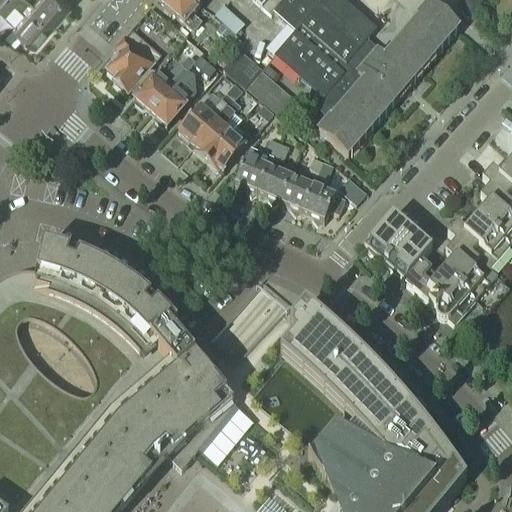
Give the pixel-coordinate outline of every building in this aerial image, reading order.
[(53,24),(31,6),(25,0),(3,0),(0,4),(0,11),(6,16),(15,7),(24,15),(15,24),(36,43),(37,42),(39,44),(48,35),(45,32),(53,24)] [(57,25),(64,16),(61,14),(71,2),(69,0),(36,0),(31,6),(53,24),(54,22),(57,25)] [(193,38),(201,29),(192,21),(201,11),(187,0),(166,0),(159,9),(184,30),(193,38)] [(245,0),(260,13),(271,0),(245,0)] [(271,0),(260,13),(271,23),(273,20),(294,38),(326,0),(288,0),(283,7),(275,0),(271,0)] [(303,88),(292,100),(320,124),(323,120),(324,119),(331,126),(320,139),(348,163),(452,41),(425,17),(414,29),(414,28),(407,23),(411,18),(389,0),(378,0),(359,22),(303,88)] [(328,0),(312,19),(325,30),(350,0),(328,0)] [(221,30),(215,38),(236,57),(242,49),(221,30)] [(119,61),(106,76),(116,85),(113,89),(127,101),(137,89),(143,93),(154,80),(149,75),(160,63),(133,39),(127,46),(124,44),(113,56),(119,61)] [(246,95),(261,78),(238,58),(223,74),(246,95)] [(143,94),(133,106),(134,107),(135,110),(142,116),(145,116),(149,120),(186,77),(194,68),(188,63),(180,72),(177,70),(162,87),(154,80),(143,93),(143,94)] [(200,63),(193,71),(209,84),(215,77),(200,63)] [(186,77),(149,120),(155,125),(155,127),(162,133),(165,133),(166,135),(188,110),(181,103),(196,86),(186,77)] [(262,78),(247,96),(277,121),(292,104),(262,78)] [(212,101),(178,139),(193,152),(233,106),(226,100),(219,107),(212,101)] [(233,106),(193,152),(197,155),(194,158),(206,169),(230,141),(229,140),(236,133),(241,127),(234,120),(240,112),(233,106)] [(263,112),(257,119),(267,128),(273,121),(264,113),(263,112)] [(230,141),(206,169),(217,179),(220,176),(223,179),(251,147),(244,141),(236,133),(229,140),(230,141)] [(274,163),(279,151),(268,147),(263,161),(251,156),(247,165),(243,163),(238,175),(242,177),(235,192),(245,196),(250,204),(255,200),(257,201),(269,175),(273,163),(274,163)] [(283,167),(288,155),(279,151),(274,163),(283,167)] [(317,184),(322,170),(312,166),(307,180),(317,184)] [(511,167),(500,180),(492,172),(481,184),(489,191),(489,190),(511,210),(511,167)] [(327,188),(332,174),(322,170),(317,184),(327,188)] [(279,211),(291,184),(269,175),(257,201),(267,206),(272,213),(277,210),(279,211)] [(301,220),(312,194),(291,184),(279,211),(289,215),(294,222),(299,219),(301,220)] [(355,212),(365,200),(348,184),(337,196),(355,212)] [(511,210),(489,190),(489,191),(479,202),(488,209),(477,222),(510,251),(511,248),(511,210)] [(338,222),(344,208),(334,203),(312,194),(301,220),(311,225),(316,232),(321,229),(323,230),(328,218),(338,222)] [(383,271),(412,238),(392,221),(363,254),(383,271)] [(510,251),(477,222),(466,235),(457,228),(447,240),(454,247),(455,246),(489,276),(489,275),(510,251)] [(403,288),(421,267),(432,255),(412,238),(383,271),(403,288)] [(489,276),(455,246),(454,247),(445,258),(453,265),(442,278),(475,307),(497,282),(489,275),(489,276)] [(0,511),(127,511),(155,479),(148,473),(142,452),(161,459),(172,470),(181,479),(234,413),(216,392),(235,372),(221,360),(207,348),(192,364),(183,353),(171,339),(177,335),(176,333),(174,331),(172,329),(170,327),(168,325),(166,323),(164,321),(162,319),(160,317),(158,315),(157,314),(155,312),(153,310),(151,308),(149,306),(146,304),(144,302),(142,301),(140,299),(137,297),(135,295),(132,293),(130,292),(128,290),(125,289),(123,287),(121,286),(118,284),(116,283),(113,281),(110,279),(108,278),(105,277),(103,275),(100,274),(98,273),(95,271),(92,270),(89,269),(87,268),(84,266),(81,265),(79,264),(76,263),(73,262),(71,261),(67,260),(64,259),(62,259),(59,258),(56,257),(54,256),(51,255),(48,255),(45,254),(42,253),(41,260),(39,269),(36,281),(27,324),(29,324),(32,325),(35,325),(38,326),(40,327),(43,328),(46,329),(48,330),(50,331),(53,332),(56,334),(58,336),(61,337),(64,340),(67,343),(70,345),(73,348),(76,351),(79,354),(82,357),(85,361),(87,363),(89,366),(90,368),(92,371),(94,373),(94,375),(96,378),(97,381),(98,383),(98,385),(99,388),(100,391),(100,394),(101,397),(115,412),(107,419),(100,427),(84,413),(83,412),(81,412),(78,412),(75,411),(73,411),(71,410),(68,409),(66,408),(63,407),(61,405),(58,404),(55,402),(53,400),(50,398),(47,396),(44,393),(40,390),(38,388),(35,385),(32,381),(29,378),(26,375),(24,373),(23,370),(21,368),(19,365),(18,364),(17,361),(16,358),(15,356),(14,353),(13,350),(12,347),(11,344),(11,341),(0,330),(0,511)] [(438,283),(430,277),(431,275),(421,267),(403,288),(453,332),(475,307),(442,278),(438,283)] [(27,324),(36,281),(33,281),(29,281),(25,281),(21,282),(15,283),(9,286),(5,287),(0,290),(0,289),(0,330),(11,341),(13,334),(21,328),(27,324)] [(360,361),(353,354),(342,344),(327,331),(316,321),(304,311),(289,329),(293,332),(292,333),(292,334),(291,336),(291,337),(291,339),(292,340),(293,341),(294,342),(280,359),(296,373),(312,388),(320,395),(332,406),(343,418),(354,428),(345,438),(334,429),(307,461),(309,465),(311,468),(313,471),(316,476),(319,480),(321,483),(324,486),(327,490),(333,495),(336,497),(341,502),(348,506),(349,505),(355,509),(353,511),(352,511),(445,511),(465,488),(460,480),(451,468),(440,452),(434,444),(424,432),(412,416),(402,405),(395,397),(381,383),(368,368),(360,361)]
